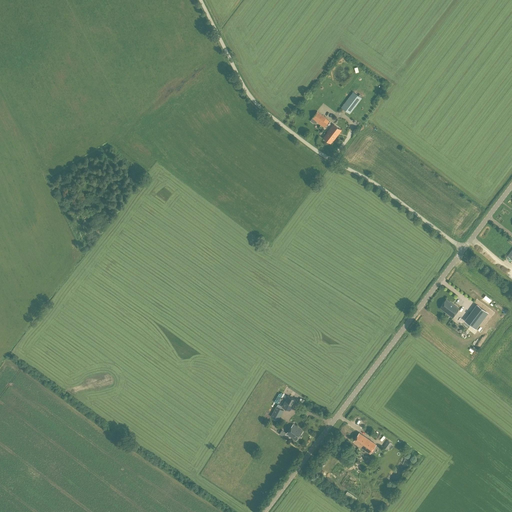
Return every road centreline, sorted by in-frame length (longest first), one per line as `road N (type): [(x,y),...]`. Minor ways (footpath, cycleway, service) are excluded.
road 1 (unclassified): [(463,253),(260,107),(200,0)]
road 2 (unclassified): [(266,511),(463,253)]
